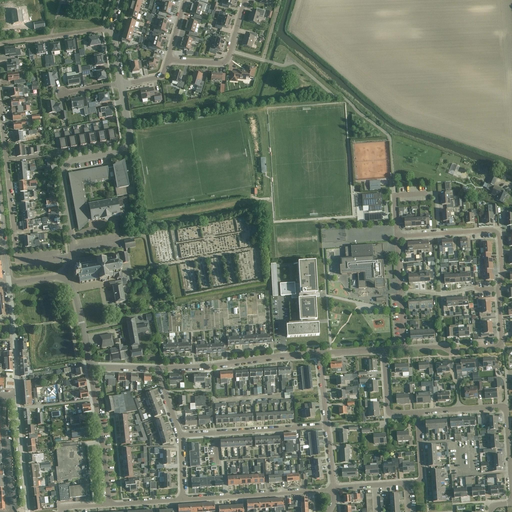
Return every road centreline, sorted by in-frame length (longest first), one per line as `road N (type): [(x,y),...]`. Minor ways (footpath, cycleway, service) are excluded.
road 1 (residential): [(70,256),(17,256),(0,110)]
road 2 (residential): [(70,236),(62,171),(126,144),(120,83)]
road 3 (residential): [(404,349),(500,346),(497,288)]
road 4 (residential): [(182,500),(334,487)]
road 5 (residential): [(108,503),(89,366)]
road 6 (residential): [(167,59),(226,62),(246,0)]
